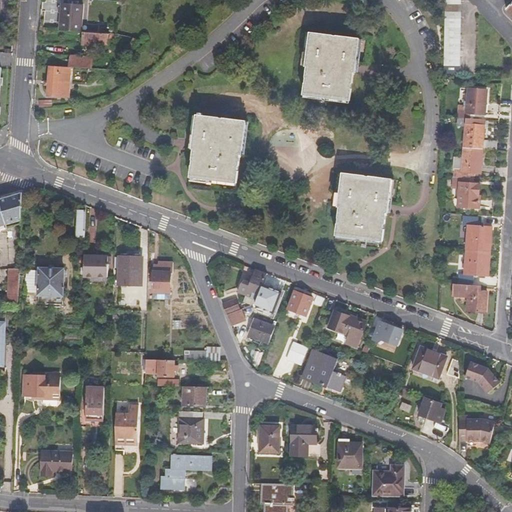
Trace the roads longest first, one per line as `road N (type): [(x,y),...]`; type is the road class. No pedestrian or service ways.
road 1 (tertiary): [(498,348),(192,233)]
road 2 (residential): [(21,128),(65,130),(93,120),(176,69),(258,0)]
road 3 (residential): [(511,123),(498,348)]
road 4 (residential): [(208,511),(0,500)]
road 5 (residential): [(241,380),(431,451)]
road 6 (tertiary): [(192,233),(18,169)]
road 7 (residential): [(192,233),(199,274),(241,380)]
road 8 (residential): [(241,380),(239,511)]
road 9 (residential): [(30,0),(21,128)]
